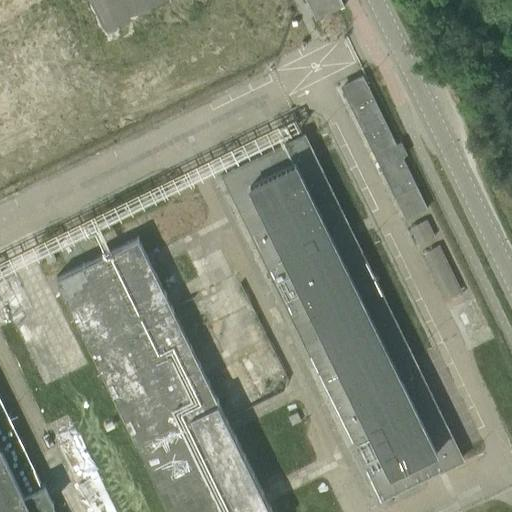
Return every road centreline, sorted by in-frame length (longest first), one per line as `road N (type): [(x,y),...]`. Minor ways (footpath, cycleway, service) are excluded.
road 1 (unknown): [(508,465),(318,76)]
road 2 (unknown): [(362,511),(190,141)]
road 3 (tertiary): [(511,287),(373,0)]
road 4 (unknown): [(0,236),(190,141)]
road 5 (unknown): [(0,336),(84,511)]
road 6 (unknown): [(318,76),(190,141)]
